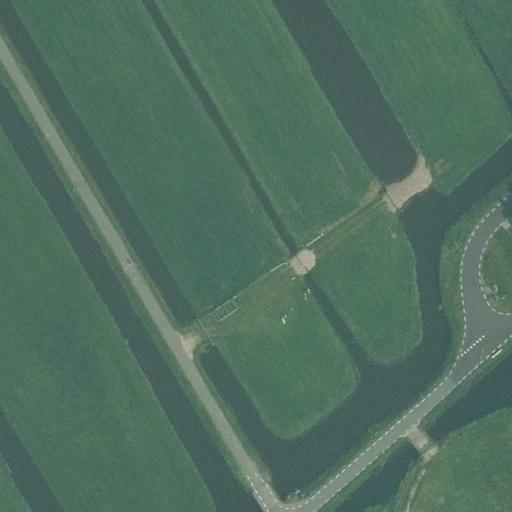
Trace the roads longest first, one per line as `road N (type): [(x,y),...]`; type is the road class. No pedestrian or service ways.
road 1 (track): [(174,349),(440,165)]
road 2 (unclassified): [(304,511),(495,340)]
road 3 (unclassified): [(495,340),(475,310),(468,274),(484,230),(511,205)]
